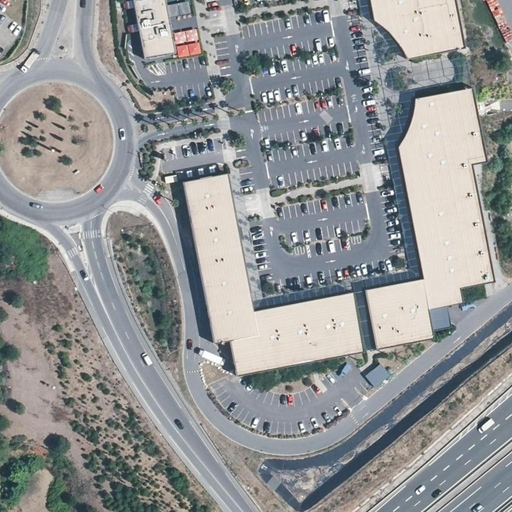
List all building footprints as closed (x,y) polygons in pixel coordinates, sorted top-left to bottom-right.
[(166,5),(164,0),(132,0),(144,58),(175,53),(168,18),(166,5)] [(368,0),(373,20),(384,30),(391,37),(395,43),(401,50),(406,59),(464,48),(455,0),(368,0)] [(188,1),(166,5),(168,18),(190,13),(188,1)] [(494,286),(472,168),(485,166),(472,93),(414,102),(414,109),(413,118),(411,124),(410,129),(407,136),(402,143),(396,151),(422,283),(365,294),(377,353),(433,342),(428,314),(462,307),(460,292),(494,286)] [(363,352),(352,292),(253,311),(226,173),(182,181),(218,367),(234,364),(236,376),(363,352)] [(366,374),(375,385),(390,373),(381,361),(366,374)]
